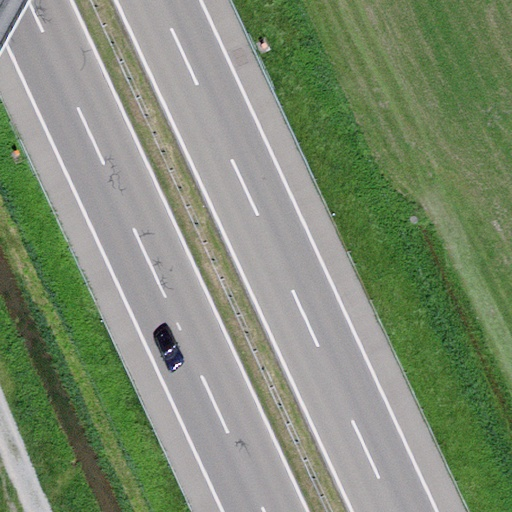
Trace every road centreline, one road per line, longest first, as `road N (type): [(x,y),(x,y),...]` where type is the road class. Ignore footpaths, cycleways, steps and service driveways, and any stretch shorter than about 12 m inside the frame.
road 1 (motorway): [(29,0),(266,511)]
road 2 (motorway): [(396,511),(159,0)]
